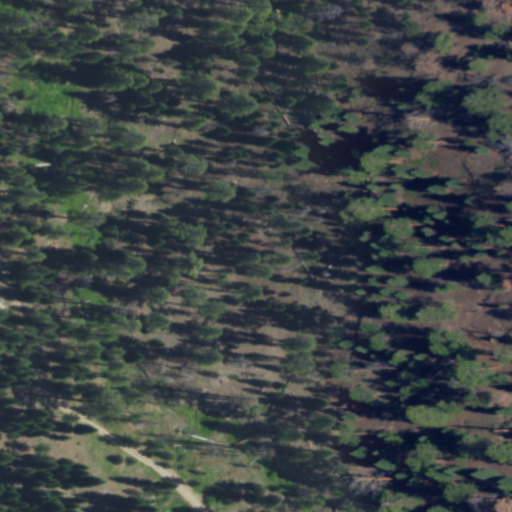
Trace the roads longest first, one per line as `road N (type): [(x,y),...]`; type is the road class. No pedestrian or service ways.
road 1 (track): [(511,269),(382,176),(109,96),(0,31)]
road 2 (track): [(211,511),(195,485),(59,409),(0,289)]
